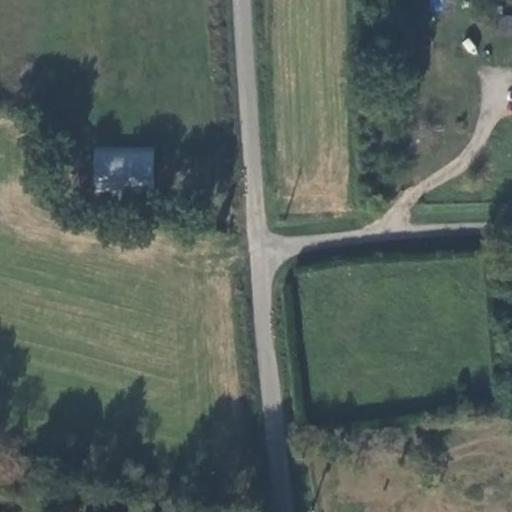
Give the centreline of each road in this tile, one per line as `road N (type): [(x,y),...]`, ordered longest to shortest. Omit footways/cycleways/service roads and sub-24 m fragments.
road 1 (unclassified): [(249,237),(282,511)]
road 2 (unclassified): [(249,237),(511,230)]
road 3 (unclassified): [(233,0),(249,237)]
